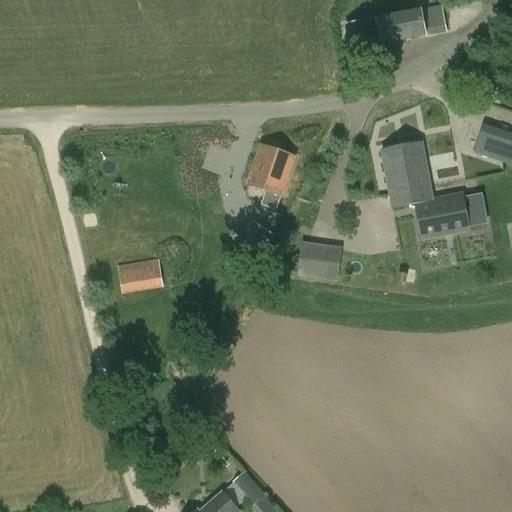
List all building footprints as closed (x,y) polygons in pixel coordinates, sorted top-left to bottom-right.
[(374,22),(378,47),(379,48),(446,35),(441,8),(374,22)] [(379,48),(378,47),(374,22),(345,27),(352,68),(372,65),(369,48),(373,48),(373,49),(379,48)] [(475,152),(511,164),(511,135),(484,126),(475,152)] [(392,209),(414,205),(421,241),(468,232),(461,197),(431,203),(420,145),(382,153),(392,209)] [(275,212),(280,198),(293,160),(261,148),(247,187),(265,193),(261,207),(275,212)] [(99,241),(90,242),(92,261),(231,245),(226,203),(96,218),(99,241)] [(321,249),(301,246),(297,276),(317,279),(321,249)] [(122,297),(163,290),(158,262),(118,269),(122,297)] [(253,507),(265,497),(244,473),(232,483),(253,507)] [(236,511),(222,496),(203,511),(236,511)]
